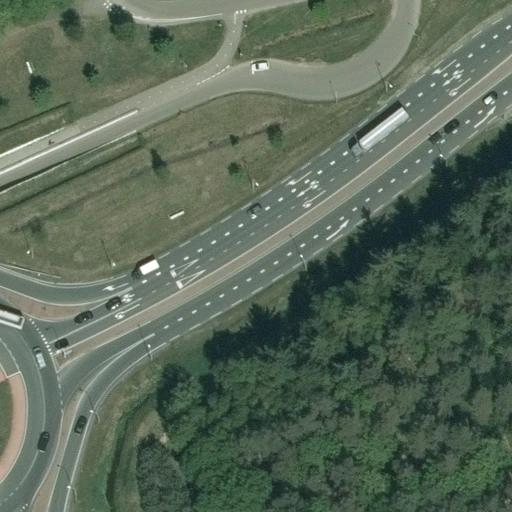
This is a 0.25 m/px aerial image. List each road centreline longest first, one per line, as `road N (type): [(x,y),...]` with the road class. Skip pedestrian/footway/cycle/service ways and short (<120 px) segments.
road 1 (unclassified): [(0,183),(236,78),(344,80),(388,47),(408,0)]
road 2 (trunk): [(511,34),(273,221),(137,302)]
road 3 (trunk): [(157,332),(318,237),(511,93)]
road 4 (trunk): [(56,511),(88,408),(157,332)]
road 5 (trunk): [(137,302),(37,295),(0,280)]
road 6 (trunk): [(49,407),(82,375),(157,332)]
road 7 (unclassified): [(129,0),(162,13),(256,0)]
road 8 (trunk): [(137,302),(22,350)]
road 9 (unclassified): [(0,33),(119,0)]
